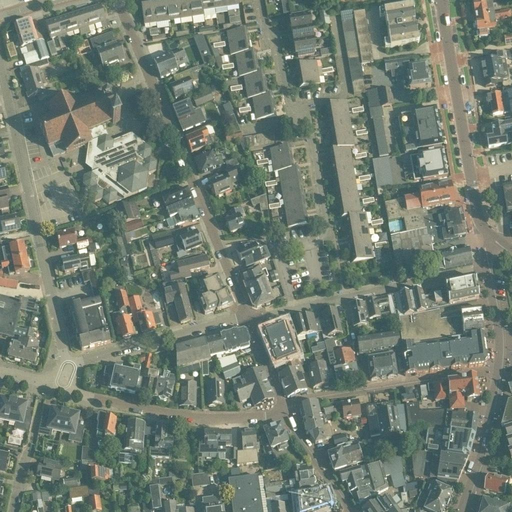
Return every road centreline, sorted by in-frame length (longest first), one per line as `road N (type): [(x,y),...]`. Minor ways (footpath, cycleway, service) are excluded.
road 1 (residential): [(295,308),(277,249),(328,238),(309,126),(288,102),(259,0)]
road 2 (residential): [(248,318),(118,0)]
road 3 (residential): [(68,365),(0,60)]
road 4 (residential): [(59,388),(193,419),(283,409)]
road 5 (residential): [(496,370),(283,409)]
road 6 (residential): [(295,308),(486,268)]
road 7 (residential): [(471,185),(440,0)]
road 8 (residential): [(68,365),(248,318)]
road 9 (residential): [(496,370),(459,511)]
road 10 (residential): [(283,409),(350,511)]
